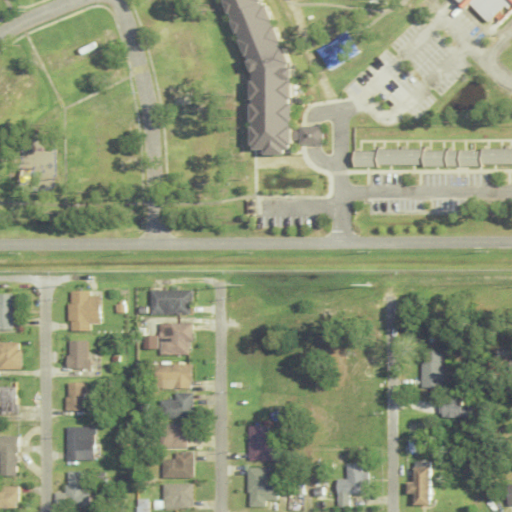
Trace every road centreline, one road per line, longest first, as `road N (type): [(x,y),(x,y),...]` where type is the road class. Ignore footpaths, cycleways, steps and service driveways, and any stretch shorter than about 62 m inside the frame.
road 1 (residential): [(0,244),(511,242)]
road 2 (residential): [(157,244),(149,106),(117,0)]
road 3 (residential): [(393,511),(394,277)]
road 4 (residential): [(220,278),(222,511)]
road 5 (residential): [(46,279),(46,511)]
